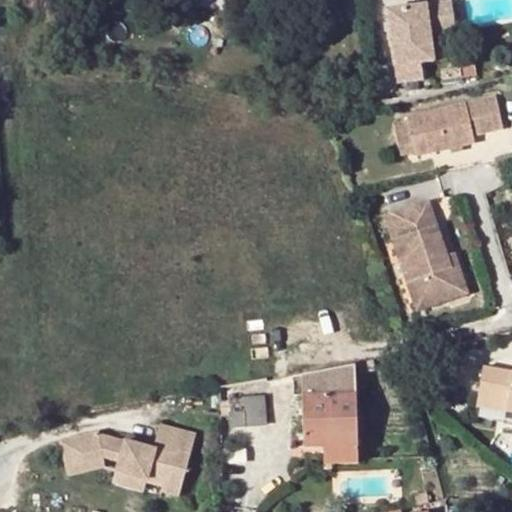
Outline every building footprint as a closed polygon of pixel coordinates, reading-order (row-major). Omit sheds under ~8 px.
[(451,0),(406,0),(386,3),(396,82),(423,79),(421,62),(433,60),(429,26),(454,23),(451,0)] [(465,67),(448,67),(448,77),(465,77),(465,67)] [(498,98),(410,123),(411,125),(420,158),(420,161),(436,157),(479,145),(477,138),(507,129),(498,98)] [(411,125),(399,129),(407,161),(420,158),(411,125)] [(425,192),(388,203),(395,227),(432,216),(425,192)] [(432,216),(395,227),(408,270),(401,272),(414,313),(465,297),(456,268),(449,270),(445,258),(432,216)] [(395,227),(387,229),(401,272),(408,270),(395,227)] [(452,256),(445,258),(449,270),(456,268),(452,256)] [(511,372),(484,368),(478,398),(508,403),(506,413),(511,414),(511,372)] [(335,376),(301,376),(301,395),(303,395),(336,393),(335,384),(335,376)] [(336,393),(303,395),(304,450),(324,450),(324,460),(356,459),(355,384),(335,384),(336,393)] [(262,396),(229,399),(231,428),(264,425),(262,396)] [(476,408),(497,412),(506,413),(508,403),(478,398),(476,408)] [(511,425),(511,414),(506,413),(497,412),(495,423),(511,425)] [(124,443),(125,439),(98,431),(70,438),(76,461),(103,456),(120,460),(116,471),(144,479),(144,482),(163,487),(162,492),(178,495),(195,433),(158,422),(152,441),(150,450),(124,443)] [(126,434),(125,439),(124,443),(150,450),(152,441),(126,434)] [(76,461),(70,438),(61,440),(69,476),(103,467),(116,471),(120,460),(103,456),(76,461)] [(414,493),(418,505),(430,502),(427,490),(414,493)]
